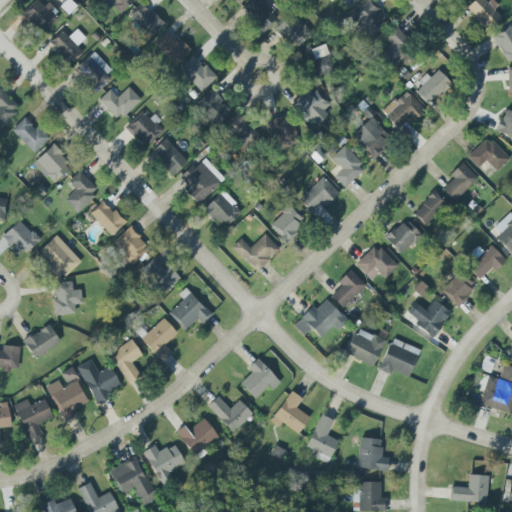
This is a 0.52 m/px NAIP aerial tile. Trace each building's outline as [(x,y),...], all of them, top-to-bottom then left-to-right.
[(35,0),(20,15),(39,35),(59,16),(47,3),(43,7),(36,0),(35,0)] [(103,0),(116,15),(132,0),(103,0)] [(277,19),(259,0),(248,0),(239,9),(262,33),(277,19)] [(339,0),(347,8),(356,0),(339,0)] [(486,30),(500,18),(484,0),(473,0),(465,8),(486,30)] [(387,22),(368,1),(349,18),(369,39),(387,22)] [(149,39),(163,24),(141,4),(127,18),(149,39)] [(275,29),(289,49),(309,36),(296,15),(275,29)] [(390,45),(379,54),(391,68),(413,48),(394,26),(383,36),(390,45)] [(504,61),(511,57),(511,26),(492,35),(504,61)] [(61,31),(48,45),(70,65),(82,52),(76,47),(85,37),(76,29),(68,37),(61,31)] [(191,52),(180,40),(177,43),(165,31),(152,43),(174,67),(191,52)] [(309,50),(308,47),(299,50),(309,80),(334,72),(325,44),(309,50)] [(114,76),(92,53),(73,70),(95,94),(114,76)] [(200,92),(215,79),(193,55),(178,69),(200,92)] [(450,84),(437,70),(429,78),(425,74),(417,81),(421,86),(414,92),(427,105),(450,84)] [(98,100),(117,121),(140,100),(128,87),(117,98),(109,90),(98,100)] [(329,104),(313,87),(291,107),(307,124),(329,104)] [(231,112),(210,90),(194,105),(215,127),(231,112)] [(396,129),(408,120),(410,123),(424,112),(406,90),(381,111),(396,129)] [(511,108),(505,106),(495,131),(511,137),(511,108)] [(164,129),(154,119),(151,121),(142,112),(125,128),(143,148),(164,129)] [(260,129),(236,115),(224,135),(248,149),(260,129)] [(24,117),(10,131),(34,153),(47,139),(24,117)] [(266,119),(267,136),(277,136),(277,148),(296,148),(295,118),(266,119)] [(370,158),(391,140),(371,118),(351,136),(370,158)] [(485,160),(495,172),(508,160),(487,137),(466,157),(477,168),(485,160)] [(150,152),(172,176),(187,162),(165,139),(150,152)] [(344,188),(365,168),(344,145),(331,158),(341,169),(333,177),(344,188)] [(71,166),(51,146),(32,163),(52,184),(71,166)] [(191,166),(179,178),(189,188),(185,192),(197,204),(224,179),(205,159),(194,169),(191,166)] [(453,178),(441,189),(453,202),(477,179),(462,163),(449,174),(453,178)] [(75,213),(98,191),(78,171),(67,182),(75,190),(63,201),(75,213)] [(297,198),(310,214),(336,194),(324,177),(297,198)] [(241,212),(222,191),(203,209),(222,230),(241,212)] [(445,205),(434,192),(412,213),(423,225),(445,205)] [(89,215),(111,236),(124,223),(103,201),(89,215)] [(289,207),(270,223),(286,242),(305,227),(289,207)] [(511,250),(511,215),(510,212),(493,227),(499,233),(494,238),(509,254),(511,250)] [(384,239),(399,255),(420,236),(405,219),(384,239)] [(19,257),(38,240),(19,220),(1,237),(19,257)] [(128,228),(111,243),(131,265),(149,250),(128,228)] [(241,239),(232,247),(255,273),(279,251),(264,234),(249,248),(241,239)] [(80,261),(56,236),(39,251),(48,261),(44,265),(59,281),(80,261)] [(378,273),(384,279),(396,266),(374,245),(354,265),(371,280),(378,273)] [(483,252),(477,246),(469,254),(476,260),(467,268),(480,282),(503,259),(490,245),(483,252)] [(138,273),(162,296),(179,278),(166,266),(163,269),(152,258),(138,273)] [(341,286),(329,296),(341,309),(365,286),(349,270),(337,282),(341,286)] [(475,286),(458,271),(440,292),(456,306),(475,286)] [(72,291),(71,282),(54,283),(56,299),(51,300),(53,316),(75,314),(74,305),(82,304),(80,290),(72,291)] [(182,300),(168,313),(183,330),(196,319),(201,325),(210,316),(185,288),(178,295),(182,300)] [(319,339),(333,327),(336,330),(346,321),(325,300),(315,309),(312,306),(292,325),(302,336),(310,329),(319,339)] [(425,310),(412,303),(406,313),(417,320),(414,326),(434,338),(449,311),(431,300),(425,310)] [(159,362),(170,353),(164,345),(176,335),(163,319),(140,338),(159,362)] [(59,345),(50,326),(22,339),(32,358),(59,345)] [(372,367),(385,341),(356,328),(344,354),(372,367)] [(419,351),(391,338),(377,370),(389,375),(392,371),(407,378),(419,351)] [(141,356),(130,340),(108,355),(129,385),(140,377),(131,363),(141,356)] [(18,347),(1,346),(1,350),(0,350),(0,366),(0,367),(0,371),(18,371),(18,347)] [(239,384),(254,399),(267,386),(271,390),(279,382),(256,359),(246,369),(250,373),(239,384)] [(110,396),(108,392),(119,386),(109,366),(97,373),(90,360),(76,368),(95,404),(110,396)] [(479,406),(510,413),(511,406),(511,367),(503,365),(499,380),(487,376),(479,406)] [(47,386),(62,422),(77,416),(73,409),(86,403),(77,381),(61,388),(58,381),(47,386)] [(308,417),(295,409),(301,399),(289,391),(270,422),(277,427),(280,423),(298,434),(308,417)] [(238,400),(228,409),(217,397),(207,406),(231,433),(251,415),(238,400)] [(44,399),(29,406),(26,400),(13,405),(28,440),(41,435),(37,424),(52,418),(44,399)] [(0,428),(10,427),(7,407),(0,407),(0,428)] [(328,464),(336,440),(326,437),(332,420),(318,415),(307,448),(317,452),(315,459),(328,464)] [(192,455),(217,437),(203,419),(187,430),(184,426),(175,432),(192,455)] [(379,457),(381,440),(359,438),(356,468),(386,471),(388,458),(379,457)] [(142,453),(162,486),(172,480),(168,473),(184,463),(172,445),(158,453),(154,446),(142,453)] [(269,455),(282,462),(287,453),(274,446),(269,455)] [(109,470),(121,496),(133,490),(141,506),(156,499),(136,457),(109,470)] [(487,476),(468,475),(467,488),(449,487),(449,501),(485,503),(487,476)] [(379,482),(359,482),(359,494),(352,494),(353,511),(385,511),(385,498),(379,498),(379,482)] [(88,511),(118,511),(109,492),(96,498),(89,483),(77,489),(88,511)] [(43,511),(74,511),(69,499),(55,505),(53,499),(40,505),(43,511)]
